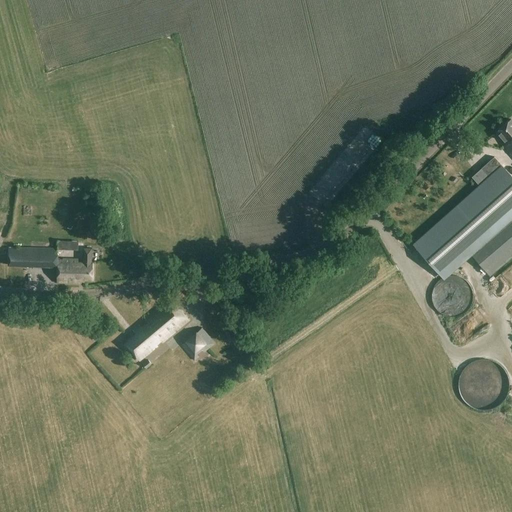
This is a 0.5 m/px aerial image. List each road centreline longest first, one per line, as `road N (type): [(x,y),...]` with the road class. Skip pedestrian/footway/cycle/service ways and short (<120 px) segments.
road 1 (unclassified): [(0,291),(93,294),(325,248),(511,65)]
road 2 (track): [(371,209),(454,353),(498,339),(511,362)]
